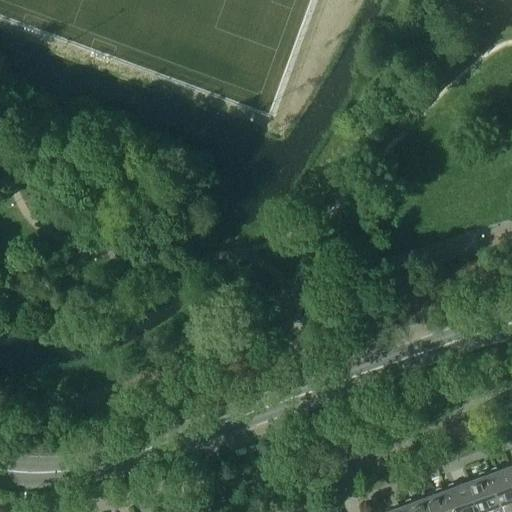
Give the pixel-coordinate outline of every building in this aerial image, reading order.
[(511,471),(510,465),(488,473),(501,509),(502,511),(509,511),(511,511),(511,471)] [(488,473),(467,481),(478,511),(491,511),(501,509),(488,473)] [(453,511),(478,511),(467,481),(446,489),(453,511)] [(429,511),(453,511),(446,489),(424,497),(429,511)] [(405,511),(429,511),(424,497),(403,505),(405,511)] [(319,511),(319,509),(310,511),(306,511),(304,502),(269,511),(319,511)]
